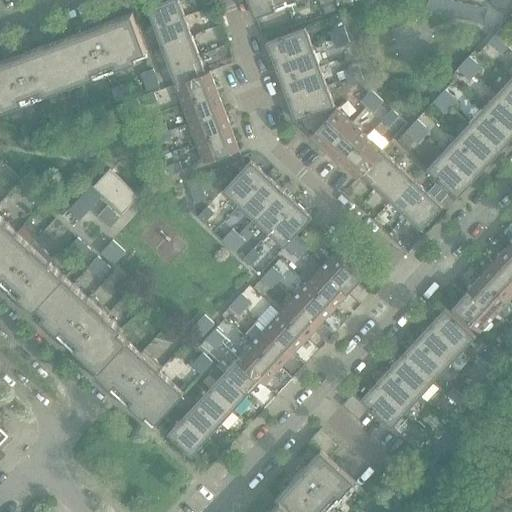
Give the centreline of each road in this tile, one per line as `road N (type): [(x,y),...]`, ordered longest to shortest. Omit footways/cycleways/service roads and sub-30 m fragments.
road 1 (residential): [(422,280),(268,136),(220,0)]
road 2 (residential): [(216,511),(422,280)]
road 3 (residential): [(53,429),(83,397),(0,316)]
road 4 (residential): [(422,280),(511,182)]
